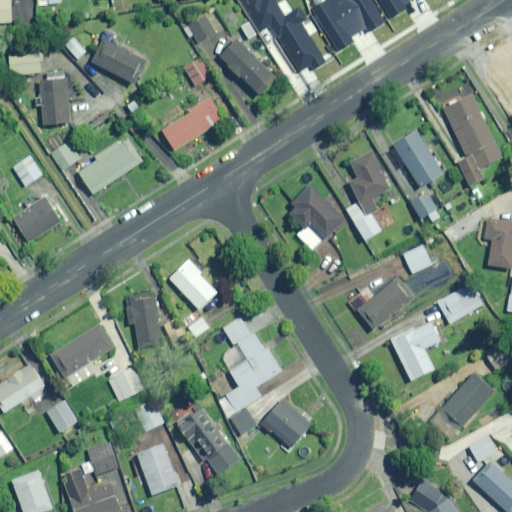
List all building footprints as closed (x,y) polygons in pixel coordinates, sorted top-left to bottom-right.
[(11,0),(0,0),(0,23),(12,23),(11,0)] [(354,15),(344,0),(338,0),(326,8),(337,26),(354,15)] [(396,0),(372,0),(371,10),(396,12),(396,0)] [(320,21),(315,13),(290,29),(283,17),(259,33),(274,56),(281,51),(289,63),(316,46),(325,59),(343,46),(325,18),(320,21)] [(215,35),(207,17),(184,27),(188,37),(194,34),(198,43),(215,35)] [(86,52),(74,38),(65,46),(78,60),(86,52)] [(278,79),(237,40),(220,58),(261,96),(278,79)] [(147,62),(107,42),(95,64),(135,85),(147,62)] [(43,72),(40,51),(8,55),(11,76),(43,72)] [(211,76),(200,58),(184,68),(195,86),(211,76)] [(71,123),(67,79),(40,81),(44,125),(71,123)] [(503,159),(473,95),(444,108),(468,158),(458,162),(470,187),(485,180),(480,169),(503,159)] [(223,120),(210,99),(163,131),(176,151),(223,120)] [(445,173),(416,129),(394,144),(397,149),(392,152),(402,167),(406,164),(422,189),(445,173)] [(143,162),(127,138),(97,158),(98,160),(80,173),(94,195),(143,162)] [(81,159),(70,142),(52,154),(63,171),(81,159)] [(391,190),(371,153),(351,164),(358,178),(350,182),(361,202),(348,209),(365,241),(382,232),(372,214),(379,210),(373,200),(391,190)] [(43,175),(29,155),(12,166),(26,187),(43,175)] [(345,222),(312,186),(292,203),(298,209),(291,215),(302,228),(296,233),(313,252),(345,222)] [(435,194),(432,187),(410,201),(422,220),(438,209),(430,197),(435,194)] [(62,223),(46,199),(14,220),(30,244),(62,223)] [(511,217),(493,215),(492,220),(481,218),(479,238),(493,240),(489,266),(511,269),(511,217)] [(432,265),(422,244),(403,253),(413,274),(432,265)] [(202,273),(190,261),(171,279),(200,310),(218,294),(200,275),(202,273)] [(415,297),(398,276),(367,303),(360,295),(351,303),(375,331),(415,297)] [(482,306),(470,285),(438,303),(451,324),(482,306)] [(153,295),(129,301),(126,302),(132,326),(135,325),(141,348),(165,342),(153,295)] [(265,304),(250,313),(224,329),(235,347),(222,356),(241,388),(219,401),(229,417),(262,397),(256,388),(282,372),(268,350),(266,352),(255,333),(260,330),(275,321),(265,304)] [(210,328),(201,318),(189,329),(197,339),(210,328)] [(441,342),(432,323),(415,331),(414,329),(391,340),(412,382),(435,370),(425,350),(441,342)] [(51,356),(66,380),(68,379),(73,387),(97,372),(91,363),(115,348),(100,325),(51,356)] [(45,388),(31,365),(0,384),(0,408),(4,414),(45,388)] [(143,391),(133,369),(111,380),(121,402),(143,391)] [(476,374),(443,410),(431,424),(450,441),(463,427),(495,392),(476,374)] [(283,400),(264,423),(261,426),(270,433),(272,430),(293,448),(313,425),(309,422),(312,419),(303,412),(301,415),(283,400)] [(78,422),(65,401),(47,411),(60,433),(78,422)] [(163,424),(153,402),(134,410),(144,433),(163,424)] [(207,460),(228,445),(201,406),(177,424),(204,462),(207,460)] [(257,427),(248,410),(228,421),(237,438),(257,427)] [(13,449),(2,433),(0,434),(0,455),(2,457),(13,449)] [(499,452),(490,436),(470,447),(479,463),(499,452)] [(179,485),(164,445),(137,455),(153,495),(179,485)] [(114,453),(90,462),(96,478),(120,469),(114,453)] [(511,511),(511,482),(492,463),(475,481),(506,511),(511,511)] [(80,471),(64,476),(75,511),(119,511),(111,484),(99,488),(87,492),(80,471)] [(46,511),(53,510),(41,473),(15,481),(25,511),(46,511)] [(458,511),(445,495),(424,481),(412,498),(425,511),(458,511)] [(366,511),(389,511),(393,511),(388,498),(364,506),(366,511)]
